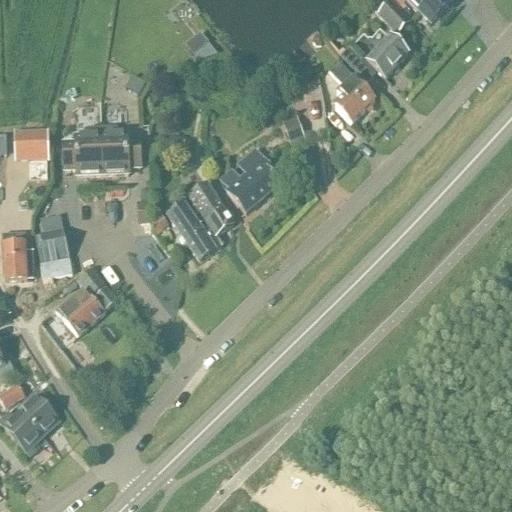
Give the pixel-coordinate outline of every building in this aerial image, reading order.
[(400,0),(416,15),(431,28),(451,6),(445,0),(400,0)] [(392,8),(379,21),(398,40),(411,26),(408,13),(403,8),(404,8),(398,2),(392,8)] [(364,41),(355,51),(369,64),(366,67),(377,76),(386,85),(409,60),(399,51),(404,46),(394,37),(388,43),(379,35),(372,43),(370,41),(367,44),(364,41)] [(193,59),(209,47),(200,37),(185,49),(193,59)] [(314,41),(313,44),(312,46),(315,51),(322,50),(324,45),(321,40),(320,40),(314,41)] [(340,62),(340,63),(353,76),(354,75),(362,66),(349,54),(346,56),(340,62)] [(353,79),(339,66),(329,76),(343,90),(337,97),(344,104),(336,113),(352,128),(375,105),(351,82),(353,79)] [(305,144),(297,122),(284,127),(292,149),(305,144)] [(120,135),(116,132),(103,133),(103,132),(102,132),(102,133),(88,133),(85,137),(85,141),(76,142),(77,148),(65,148),(66,176),(71,176),(71,174),(78,174),(78,181),(130,179),(130,172),(136,172),(136,173),(142,173),(141,145),(129,146),(128,140),(120,140),(120,135)] [(48,135),(16,136),(17,164),(49,163),(48,135)] [(194,171),(191,148),(179,149),(182,173),(194,171)] [(273,174),(256,155),(238,171),(239,172),(237,174),(239,176),(241,173),(246,179),(240,185),(236,181),(238,179),(235,175),(233,176),(232,176),(221,185),(229,195),(227,196),(246,219),(280,189),(269,177),(273,174)] [(189,201),(207,228),(216,242),(234,229),(207,189),(189,201)] [(140,207),(138,207),(138,209),(138,228),(151,228),(151,195),(140,195),(140,207)] [(222,251),(216,242),(207,228),(201,232),(185,210),(168,222),(199,267),(222,251)] [(167,229),(161,220),(151,228),(151,229),(151,233),(155,238),(167,229)] [(60,221),(39,225),(42,239),(43,242),(41,243),(46,268),(40,270),(43,285),(72,279),(69,263),(62,230),(60,221)] [(17,249),(17,238),(2,239),(4,285),(27,284),(26,248),(17,249)] [(108,293),(93,274),(78,286),(83,292),(55,316),(77,342),(109,313),(119,305),(109,292),(108,293)] [(0,342),(0,383),(14,376),(4,357),(0,358),(0,343),(1,343),(0,342)] [(24,400),(17,389),(0,399),(0,403),(5,412),(24,400)] [(20,419),(42,441),(58,426),(44,412),(50,406),(39,394),(27,406),(30,409),(20,419)] [(0,428),(26,456),(42,441),(20,419),(15,424),(9,417),(0,425),(0,428)]
